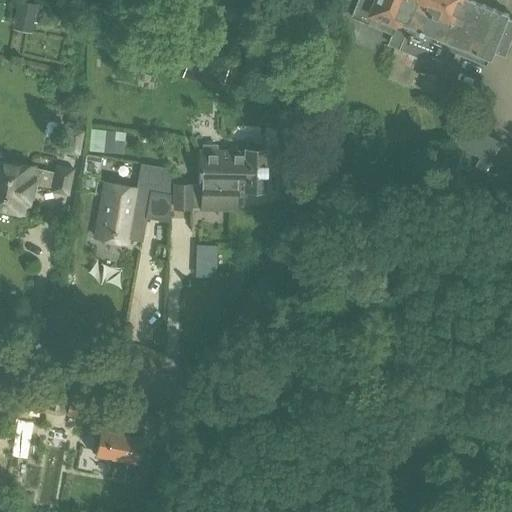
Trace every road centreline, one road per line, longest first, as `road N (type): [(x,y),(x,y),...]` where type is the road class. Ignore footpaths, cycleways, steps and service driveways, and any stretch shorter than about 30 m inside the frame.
road 1 (residential): [(192,389),(278,255),(288,211),(287,105)]
road 2 (residential): [(0,352),(192,389)]
road 3 (residential): [(158,511),(192,389)]
